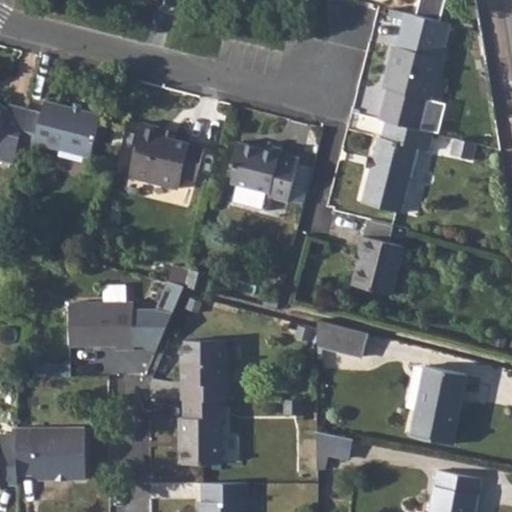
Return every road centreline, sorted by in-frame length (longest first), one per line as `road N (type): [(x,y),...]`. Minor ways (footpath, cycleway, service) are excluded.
road 1 (residential): [(0,15),(272,86),(319,74),(338,120),(315,211)]
road 2 (residential): [(133,511),(133,377)]
